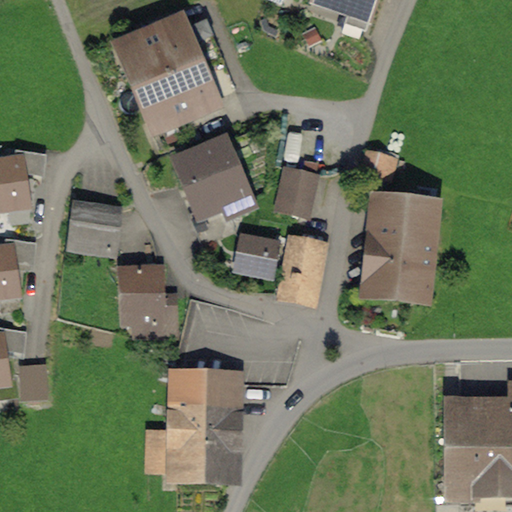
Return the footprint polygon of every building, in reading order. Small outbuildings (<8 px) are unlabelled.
[(321,0),(322,0),(364,15),(369,0),(321,0)] [(129,51),(160,124),(205,105),(173,32),(129,51)] [(181,166),(202,213),(243,195),(222,148),(181,166)] [(388,159),(369,154),(361,185),(381,190),(388,159)] [(0,167),(0,210),(24,207),(17,165),(0,167)] [(287,171),(277,213),(306,220),(316,177),(287,171)] [(425,296),(434,213),(380,207),(371,291),(425,296)] [(79,209),(75,241),(110,245),(114,213),(79,209)] [(292,242),(282,296),(298,299),(297,302),(311,305),(322,247),(292,242)] [(248,244),(243,269),(272,275),(278,249),(248,244)] [(0,254),(0,297),(14,295),(7,253),(0,254)] [(125,277),(127,317),(159,316),(157,276),(125,277)] [(166,349),(159,380),(170,382),(177,351),(166,349)] [(23,402),(52,401),(51,363),(21,364),(23,402)] [(230,414),(238,414),(238,385),(172,384),(172,436),(179,436),(178,475),(229,476),(230,414)] [(511,410),(457,411),(458,495),(511,494),(511,410)]
